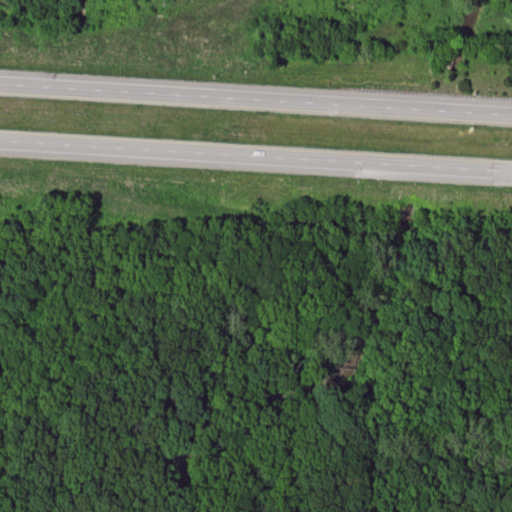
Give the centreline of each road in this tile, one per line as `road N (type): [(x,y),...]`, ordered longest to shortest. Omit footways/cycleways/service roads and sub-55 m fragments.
road 1 (trunk): [(204,159),(511,175)]
road 2 (trunk): [(511,116),(233,98)]
road 3 (trunk): [(233,98),(0,83)]
road 4 (trunk): [(0,147),(204,159)]
